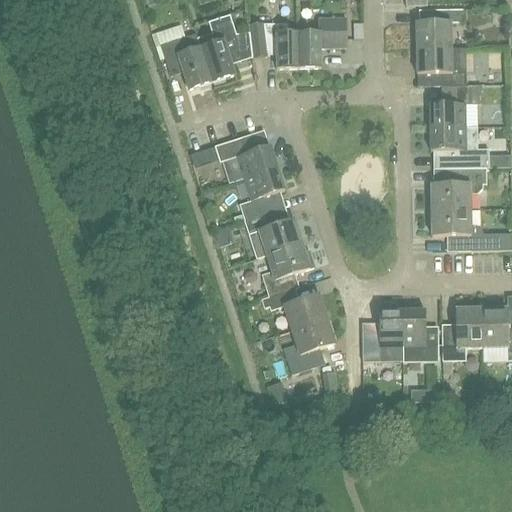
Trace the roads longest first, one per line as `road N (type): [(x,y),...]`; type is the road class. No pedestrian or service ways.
road 1 (track): [(11,0),(177,511)]
road 2 (residential): [(403,290),(400,109),(374,97)]
road 3 (residential): [(347,292),(284,102)]
